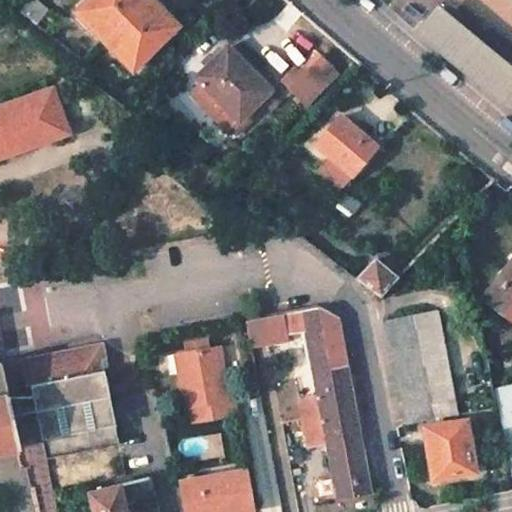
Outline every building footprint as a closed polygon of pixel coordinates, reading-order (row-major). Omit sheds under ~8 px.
[(87,0),(75,13),(104,42),(144,0),(87,0)] [(152,0),(144,0),(104,42),(133,70),(177,25),(152,0)] [(511,72),(440,11),(435,17),(429,12),(421,21),(427,27),(419,35),(511,112),(511,72)] [(229,46),(198,75),(240,119),(271,89),(229,46)] [(316,51),(280,82),(301,106),(337,75),(316,51)] [(52,88),(0,106),(0,156),(68,132),(52,88)] [(339,117),(316,145),(352,174),(376,147),(339,117)] [(267,181),(257,193),(266,200),(276,189),(267,181)] [(374,259),(355,280),(378,297),(397,278),(374,259)] [(511,259),(484,297),(511,318),(511,259)] [(320,307),(284,314),(287,334),(308,331),(319,395),(299,398),(307,446),(328,442),(337,498),(368,492),(336,317),(320,307)] [(412,316),(386,321),(392,352),(406,423),(431,418),(412,316)] [(268,319),(249,322),(255,352),(274,348),(268,319)] [(97,342),(23,357),(45,459),(118,443),(97,342)] [(219,347),(174,355),(187,424),(238,413),(234,396),(229,397),(219,347)] [(0,452),(20,448),(2,365),(2,363),(0,363),(0,452)] [(511,385),(492,391),(508,478),(511,476),(511,385)] [(465,421),(424,427),(428,453),(432,478),(467,472),(464,452),(470,452),(465,421)] [(248,469),(180,483),(186,511),(216,511),(221,511),(220,511),(244,511),(256,510),(248,469)] [(150,476),(88,489),(93,511),(125,511),(123,501),(154,495),(150,476)]
